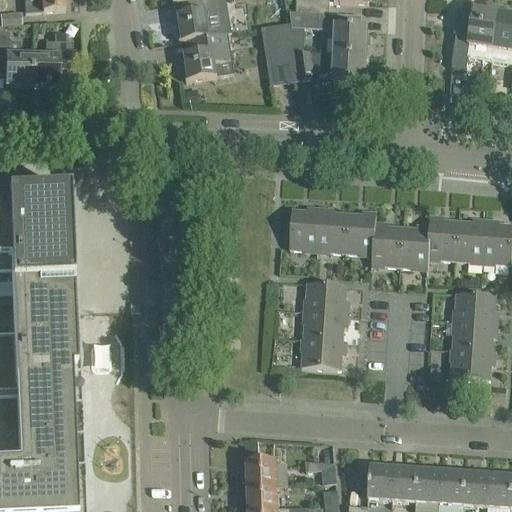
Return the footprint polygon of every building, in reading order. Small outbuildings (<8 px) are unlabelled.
[(65,14),(63,0),(40,0),(41,4),(24,5),(25,17),(65,14)] [(208,1),(185,5),(187,19),(178,20),(182,46),(191,44),(215,41),(221,39),(218,15),(227,14),(225,0),(209,0),(208,0),(208,1)] [(368,0),(333,0),(333,7),(368,8),(368,0)] [(296,3),(295,17),(329,19),(329,4),(296,3)] [(461,16),(453,67),(465,69),(467,61),(491,65),(499,17),(474,13),(473,18),(470,37),(459,35),(462,16),(461,16)] [(0,30),(3,30),(21,28),(20,15),(0,17),(0,26),(0,29),(0,30)] [(336,41),(335,59),(366,60),(367,32),(359,32),(359,20),(329,19),(295,17),(290,17),(291,28),(291,33),(332,34),(332,41),(336,41)] [(511,19),(499,17),(491,65),(511,68),(511,19)] [(291,28),(263,32),(269,72),(297,67),(295,58),(291,33),(291,28)] [(7,89),(31,90),(32,59),(19,59),(20,44),(8,44),(8,37),(3,37),(3,30),(0,30),(0,29),(0,65),(6,65),(5,90),(7,91),(7,89)] [(44,60),(32,59),(31,90),(56,90),(56,92),(57,92),(58,66),(69,67),(66,38),(55,39),(54,46),(45,45),(44,60)] [(215,41),(191,44),(194,58),(185,60),(189,84),(185,85),(186,86),(221,80),(234,78),(228,39),(221,39),(215,41)] [(312,75),(310,56),(295,58),(297,67),(300,85),(314,83),(312,75)] [(310,56),(312,75),(317,76),(326,65),(327,58),(310,56)] [(335,59),(334,87),(355,88),(365,88),(366,88),(366,60),(335,59)] [(453,88),(453,96),(462,97),(462,88),(453,88)] [(197,93),(183,95),(185,109),(200,107),(197,93)] [(0,511),(86,511),(78,308),(71,309),(70,284),(72,284),(68,194),(38,196),(38,190),(0,191),(0,511)] [(317,255),(320,212),(307,211),(307,215),(292,214),(289,253),(317,255)] [(334,213),(320,212),(317,255),(344,257),(347,218),(334,217),(334,213)] [(372,259),(374,226),(375,216),(362,215),(362,219),(347,218),(344,257),(372,259)] [(455,265),(458,226),(444,225),(444,221),(431,220),(431,230),(428,263),(455,265)] [(472,227),(458,226),(455,265),(483,267),(486,224),(472,223),(472,227)] [(486,224),(483,267),(511,269),(511,257),(511,229),(499,229),(499,225),(486,224)] [(399,271),(402,232),(388,231),(388,227),(374,226),(372,259),(371,269),(399,271)] [(402,232),(399,271),(428,272),(428,263),(431,230),(417,229),(416,233),(402,232)] [(468,284),(467,289),(479,290),(480,281),(472,280),(472,285),(468,284)] [(305,316),(348,319),(349,306),(345,305),(346,290),(307,288),(305,316)] [(454,326),(497,329),(498,316),(494,316),(495,301),(456,298),(454,326)] [(348,319),(305,316),(303,344),(342,347),(343,332),(347,332),(348,319)] [(497,329),(454,326),(452,354),(491,357),(492,343),(497,343),(497,329)] [(346,347),(342,347),(303,344),(301,372),(340,375),(341,360),(346,360),(346,347)] [(496,357),(491,357),(452,354),(450,382),(490,385),(491,370),(495,370),(496,357)] [(257,441),(248,442),(248,451),(258,450),(257,441)] [(247,490),(277,489),(276,465),(246,466),(247,490)] [(336,488),(334,469),(305,467),(306,477),(321,476),(322,489),(336,488)] [(391,505),(394,473),(370,472),(368,504),(391,505)] [(415,507),(417,475),(394,473),(391,505),(415,507)] [(417,475),(415,507),(439,509),(441,477),(417,475)] [(441,477),(439,509),(463,510),(465,478),(441,477)] [(487,511),(489,480),(465,478),(463,510),(487,511)] [(488,511),(510,511),(511,493),(511,481),(489,480),(487,511),(488,511)] [(247,490),(247,511),(277,511),(277,489),(247,490)] [(323,497),(324,511),(330,511),(338,511),(337,496),(323,497)]
